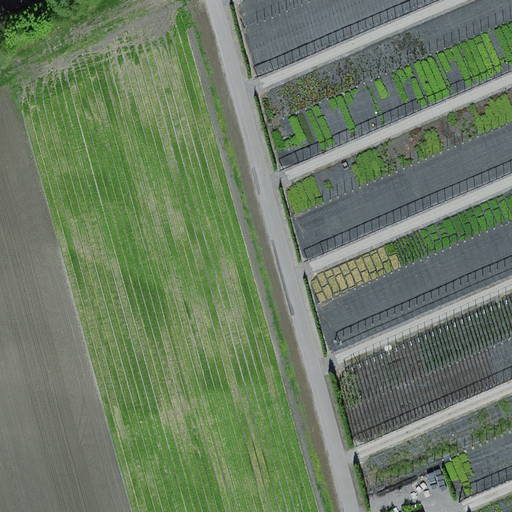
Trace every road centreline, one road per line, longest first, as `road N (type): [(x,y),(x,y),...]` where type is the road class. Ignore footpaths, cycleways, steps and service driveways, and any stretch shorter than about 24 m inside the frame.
road 1 (track): [(214,0),(354,511)]
road 2 (track): [(511,80),(264,185)]
road 3 (track): [(289,275),(511,179)]
road 4 (track): [(238,90),(450,0)]
road 5 (track): [(511,283),(314,367)]
road 6 (track): [(339,458),(511,384)]
